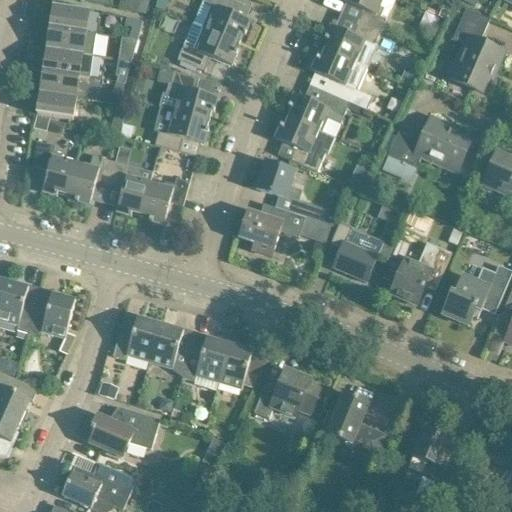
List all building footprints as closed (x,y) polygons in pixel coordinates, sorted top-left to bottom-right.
[(146,16),(150,0),(134,0),(131,13),(146,16)] [(204,0),(193,25),(207,31),(240,45),(241,43),(239,42),(241,35),(245,37),(251,23),(230,14),(235,0),(204,0)] [(380,9),(383,0),(342,0),(342,3),(363,12),(357,24),(380,35),(386,22),(381,19),(384,10),(380,9)] [(54,7),(51,29),(86,35),(90,12),(54,7)] [(483,95),(490,80),(494,70),(499,72),(506,55),(481,44),(490,22),(466,11),(453,40),(464,44),(449,80),(483,95)] [(124,27),(133,29),(129,41),(138,44),(143,23),(127,18),(124,27)] [(375,48),(380,35),(357,24),(352,37),(331,28),(325,42),(328,43),(326,50),(323,49),(323,51),(355,66),(361,52),(366,54),(369,45),(375,48)] [(239,47),(240,45),(207,31),(193,25),(178,63),(205,74),(211,59),(232,68),(238,54),(234,53),(237,46),(239,47)] [(96,36),(86,35),(51,29),(47,51),(93,58),(96,36)] [(131,65),(138,44),(129,41),(122,40),(119,62),(131,65)] [(90,80),(93,58),(47,51),(44,73),(80,78),(90,80)] [(365,70),(355,66),(323,51),(322,53),(324,54),(321,61),(317,59),(311,73),(332,82),(327,95),(350,105),(365,70)] [(125,86),(131,65),(119,62),(116,78),(118,78),(117,84),(125,86)] [(76,100),(80,78),(44,73),(41,95),(76,100)] [(163,95),(160,110),(210,123),(210,121),(208,120),(210,113),(214,114),(218,100),(196,94),(199,80),(175,74),(171,88),(169,87),(167,96),(163,95)] [(122,98),(125,86),(117,84),(113,96),(122,98)] [(73,122),(76,100),(41,95),(37,117),(73,122)] [(344,118),(350,105),(327,95),(321,107),(295,96),(288,110),(292,112),(289,118),(287,117),(286,119),(319,133),(324,136),(330,122),(340,126),(343,118),(344,118)] [(209,125),(210,123),(160,110),(154,133),(159,134),(155,148),(179,154),(183,141),(205,147),(209,132),(205,131),(207,124),(209,125)] [(118,139),(126,114),(117,111),(110,136),(118,139)] [(324,136),(319,133),(286,119),(285,121),(288,122),(285,129),(281,127),(275,141),(296,150),(290,163),(318,175),(327,153),(330,154),(335,141),(324,136)] [(472,142),(458,135),(447,130),(449,126),(431,119),(421,144),(398,134),(388,159),(417,171),(421,161),(457,176),(472,142)] [(67,199),(76,165),(62,161),(63,157),(54,154),(55,148),(37,143),(33,168),(48,173),(42,195),(57,199),(58,195),(65,196),(64,199),(67,199)] [(511,159),(497,153),(482,188),(511,200),(511,217),(511,220),(511,159)] [(109,189),(116,165),(102,161),(101,167),(92,164),(90,169),(76,165),(67,199),(69,200),(69,198),(76,200),(75,203),(90,207),(96,185),(109,189)] [(287,201),(296,174),(265,164),(256,191),(287,201)] [(153,175),(130,168),(116,165),(109,189),(123,193),(117,215),(131,219),(132,215),(139,216),(139,219),(141,219),(150,185),(153,175)] [(183,209),(190,184),(176,181),(175,187),(166,184),(164,189),(150,185),(141,219),(143,220),(144,218),(150,219),(149,223),(164,227),(170,205),(183,209)] [(334,229),(338,216),(299,203),(294,216),(306,220),(334,229)] [(271,259),(280,234),(299,240),(306,220),(294,216),(275,210),(271,221),(249,214),(240,240),(255,245),(252,253),(271,259)] [(366,284),(377,259),(346,245),(352,230),(339,225),(330,247),(341,252),(333,270),(366,284)] [(438,287),(452,255),(427,245),(418,267),(405,262),(391,295),(416,306),(427,283),(438,287)] [(393,251),(383,246),(378,259),(388,263),(393,251)] [(495,317),(509,282),(483,270),(477,284),(463,278),(456,296),(452,295),(442,317),(468,328),(476,309),(495,317)] [(29,336),(41,290),(28,287),(28,289),(6,283),(0,303),(0,322),(17,328),(16,332),(29,336)] [(54,294),(41,290),(29,336),(41,339),(43,334),(65,341),(76,302),(53,296),(54,294)] [(511,291),(493,335),(505,341),(504,343),(511,346),(511,291)] [(150,365),(161,326),(139,320),(140,317),(126,314),(113,359),(126,363),(128,358),(150,365)] [(161,326),(150,365),(173,371),(177,355),(189,359),(196,334),(183,330),(183,333),(161,326)] [(219,385),(230,347),(208,340),(209,338),(196,334),(189,359),(183,379),(194,383),(196,378),(219,385)] [(252,353),(230,347),(219,385),(242,392),(246,376),(259,380),(271,356),(252,351),(252,353)] [(311,416),(322,389),(310,384),(310,382),(285,372),(282,381),(270,376),(254,415),(269,421),(273,410),(296,419),(298,412),(311,416)] [(0,413),(21,423),(30,402),(33,403),(38,391),(0,373),(0,413)] [(120,390),(102,384),(98,396),(115,400),(120,390)] [(320,438),(325,440),(327,436),(351,446),(349,450),(376,461),(386,437),(360,427),(369,405),(343,394),(334,416),(330,414),(320,438)] [(171,414),(174,403),(167,401),(162,404),(159,411),(171,414)] [(152,452),(160,422),(120,410),(119,411),(123,413),(117,425),(98,417),(91,432),(95,434),(89,446),(107,453),(105,457),(118,463),(120,459),(122,460),(129,445),(152,452)] [(12,444),(21,423),(0,413),(0,457),(8,459),(14,445),(12,444)] [(443,459),(453,437),(426,425),(413,457),(428,463),(422,478),(438,485),(448,461),(443,459)] [(486,460),(493,442),(473,434),(466,452),(486,460)] [(226,442),(213,439),(211,446),(214,453),(222,455),(226,442)] [(74,470),(62,498),(91,511),(96,501),(121,511),(123,511),(136,483),(98,466),(93,477),(73,468),(72,469),(74,470)] [(306,493),(304,486),(296,489),(298,496),(306,493)] [(439,511),(446,497),(432,491),(423,511),(439,511)]
